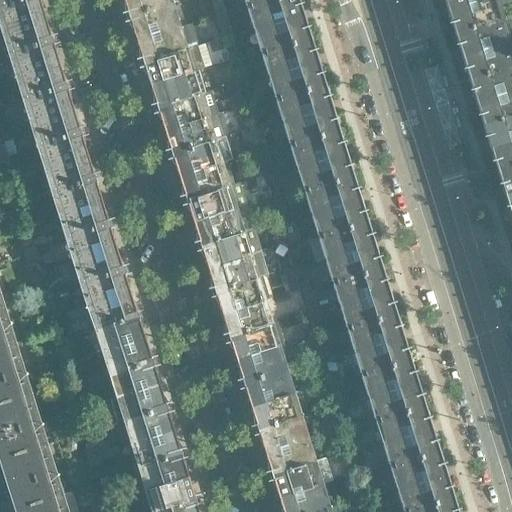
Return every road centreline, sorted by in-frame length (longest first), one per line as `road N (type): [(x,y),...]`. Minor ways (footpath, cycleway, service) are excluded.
road 1 (residential): [(83,0),(241,511)]
road 2 (tertiary): [(349,0),(506,511)]
road 3 (tertiary): [(511,359),(391,0)]
